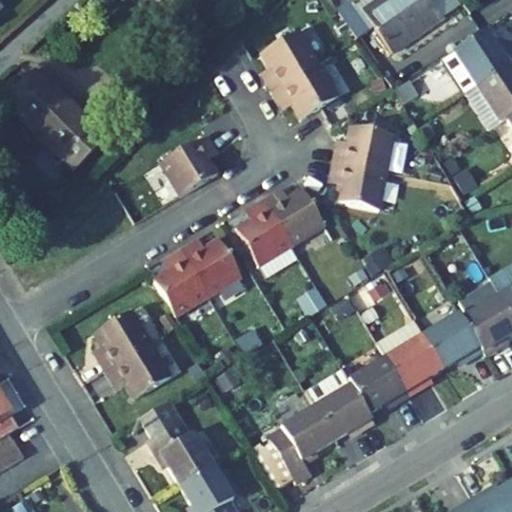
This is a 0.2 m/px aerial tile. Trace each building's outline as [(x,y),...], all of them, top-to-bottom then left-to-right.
[(392,57),(444,20),(429,0),(379,0),(361,13),(352,0),(336,12),(357,42),(373,30),(392,57)] [(457,0),(429,0),(444,20),(462,7),(457,0)] [(452,54),(476,91),(511,66),(511,60),(503,48),(498,52),(485,33),(452,54)] [(272,95),(319,67),(299,34),(260,58),(273,78),(264,83),(272,95)] [(349,88),(332,64),(323,70),(340,94),(349,88)] [(511,66),(476,91),(500,127),(505,123),(511,118),(511,66)] [(339,100),(319,67),(272,95),(279,107),(287,102),(300,124),(339,100)] [(13,117),(74,173),(102,142),(76,118),(79,114),(45,82),(43,84),(31,73),(0,106),(0,113),(9,121),(13,117)] [(332,165),(387,176),(395,138),(349,128),(343,153),(335,151),(332,165)] [(179,201),(219,177),(205,156),(213,150),(206,138),(159,168),(179,201)] [(334,205),(379,214),(387,176),(332,165),(329,178),(340,180),(334,205)] [(455,187),(462,199),(473,192),(466,180),(455,187)] [(263,202),(292,250),(325,230),(301,191),(280,204),(275,195),(263,202)] [(259,271),(292,250),(263,202),(251,209),(257,218),(236,231),(259,271)] [(242,280),(219,241),(197,255),(191,245),(179,253),(208,301),(242,280)] [(371,280),(394,266),(383,248),(361,262),(371,280)] [(175,321),(208,301),(179,253),(168,260),(173,269),(151,281),(175,321)] [(511,265),(488,279),(491,284),(499,298),(511,291),(511,265)] [(454,306),(460,316),(462,320),(499,298),(491,284),(454,306)] [(372,306),(387,297),(381,287),(366,295),(372,306)] [(316,289),(297,302),(309,320),(327,308),(316,289)] [(511,319),(511,291),(499,298),(511,319)] [(511,336),(511,319),(499,298),(462,320),(483,355),(485,359),(504,348),(501,343),(511,336)] [(347,303),(332,310),(336,321),(352,315),(347,303)] [(286,331),(306,318),(298,306),(278,318),(286,331)] [(104,375),(152,346),(132,313),(92,337),(105,358),(97,364),(104,375)] [(443,373),(462,361),(464,366),(483,355),(462,320),(460,316),(423,339),(443,373)] [(237,336),(246,351),(258,343),(248,328),(237,336)] [(293,352),(313,340),(307,330),(287,342),(293,352)] [(423,339),(385,360),(409,399),(427,388),(424,384),(443,373),(423,339)] [(133,404),(172,379),(152,346),(104,375),(111,387),(120,382),(133,404)] [(369,417),(388,406),(390,410),(409,399),(385,360),(349,383),(351,387),(369,417)] [(209,381),(214,390),(231,380),(226,371),(209,381)] [(305,394),(314,409),(335,444),(353,432),(356,437),(374,426),(369,417),(351,387),(349,383),(342,372),(305,394)] [(0,442),(10,437),(19,431),(11,418),(13,417),(0,395),(0,442)] [(249,420),(236,398),(224,405),(237,427),(249,420)] [(302,463),(335,444),(314,409),(280,430),(281,432),(267,441),(268,443),(294,486),(295,488),(311,479),(302,463)] [(213,468),(193,436),(188,438),(180,424),(147,444),(156,459),(159,458),(178,489),(213,468)] [(0,442),(0,474),(24,460),(10,437),(0,442)] [(294,486),(268,443),(252,452),(278,495),(294,486)] [(233,511),(229,505),(233,503),(213,468),(178,489),(192,511),(233,511)] [(511,511),(511,486),(511,485),(492,496),(489,491),(471,502),(476,511),(511,511)] [(31,499),(36,507),(45,502),(40,493),(31,499)] [(476,511),(471,502),(454,511),(476,511)]
